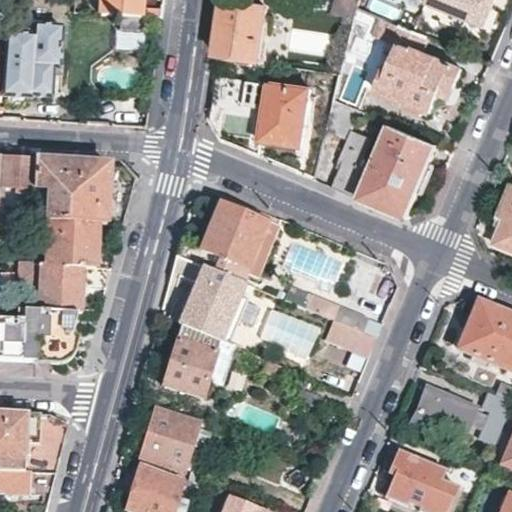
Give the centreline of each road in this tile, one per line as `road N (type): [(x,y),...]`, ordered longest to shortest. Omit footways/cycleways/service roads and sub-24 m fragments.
road 1 (residential): [(441,253),(171,146)]
road 2 (residential): [(441,253),(332,511)]
road 3 (residential): [(171,146),(108,393)]
road 4 (residential): [(511,83),(441,253)]
road 5 (residential): [(171,146),(0,136)]
road 6 (residential): [(191,0),(171,146)]
road 7 (residential): [(108,393),(77,511)]
